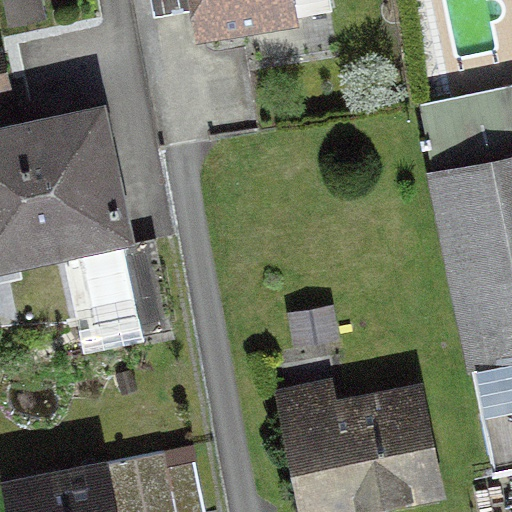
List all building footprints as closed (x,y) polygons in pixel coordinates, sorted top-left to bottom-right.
[(31,0),(6,0),(1,1),(7,26),(36,19),(31,0)] [(192,0),(197,33),(327,11),(325,0),(192,0)] [(511,103),(455,115),(452,100),(416,107),(422,138),(416,140),(418,149),(424,147),(491,473),(511,468),(511,103)] [(0,261),(122,236),(95,110),(0,130),(0,261)] [(136,330),(166,324),(152,246),(122,251),(136,330)] [(277,411),(298,511),(431,485),(413,395),(327,413),(325,401),(277,411)] [(200,511),(190,461),(163,467),(160,452),(5,483),(10,511),(200,511)]
